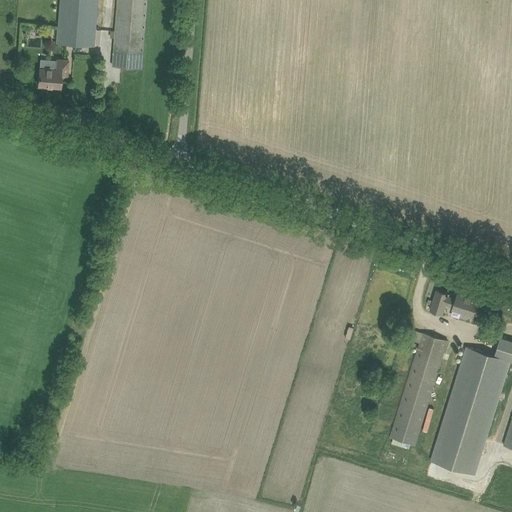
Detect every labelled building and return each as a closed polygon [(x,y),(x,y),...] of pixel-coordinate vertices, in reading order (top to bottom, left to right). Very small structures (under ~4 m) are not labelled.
[(60,0),(57,42),(94,46),(98,0),(60,0)] [(122,66),(141,68),(143,49),(146,0),(117,0),(112,65),(122,66)] [(37,76),(36,82),(38,84),(38,85),(61,87),(62,74),(67,75),(68,71),(69,59),(57,59),(56,69),(40,68),(39,75),(37,76)] [(453,308),(474,315),(477,304),(478,305),(480,299),(474,298),(474,297),(472,297),(472,298),(458,293),(456,298),(448,295),(449,293),(437,289),(430,309),(442,313),(446,303),(454,306),(453,308)] [(391,436),(416,443),(448,340),(423,332),(391,436)] [(466,346),(430,460),(475,474),(510,360),(511,360),(511,339),(500,336),(494,355),(466,346)] [(511,417),(503,444),(511,447),(511,417)]
